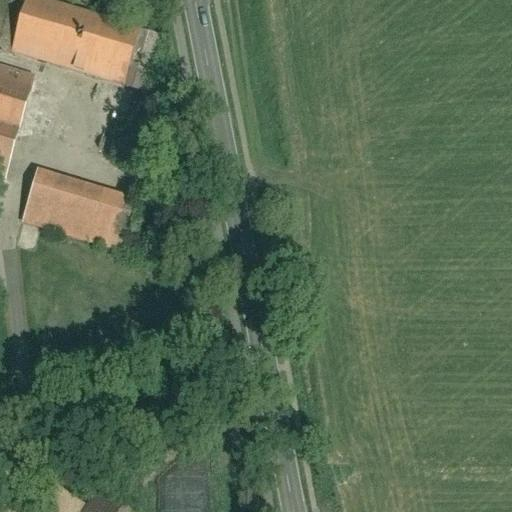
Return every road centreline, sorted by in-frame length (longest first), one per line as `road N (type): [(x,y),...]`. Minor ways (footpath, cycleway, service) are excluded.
road 1 (tertiary): [(270,374),(191,0)]
road 2 (residential): [(270,374),(0,475)]
road 3 (unknown): [(26,465),(0,320)]
road 4 (tertiary): [(294,511),(270,374)]
